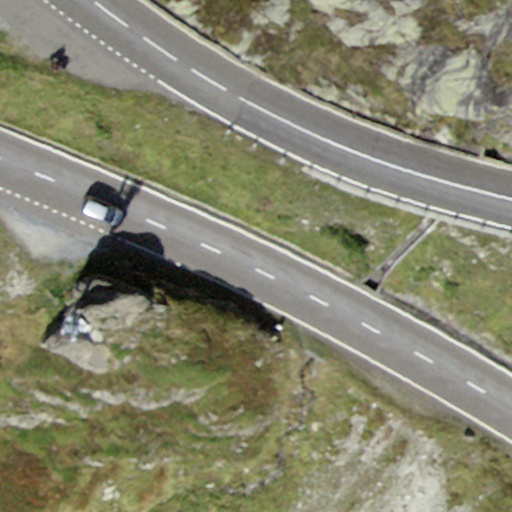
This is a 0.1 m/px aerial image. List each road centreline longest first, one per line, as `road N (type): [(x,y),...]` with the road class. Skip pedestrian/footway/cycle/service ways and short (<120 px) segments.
road 1 (primary): [(0,159),(265,273),(511,410)]
road 2 (primary): [(511,200),(341,147),(216,85),(89,0)]
